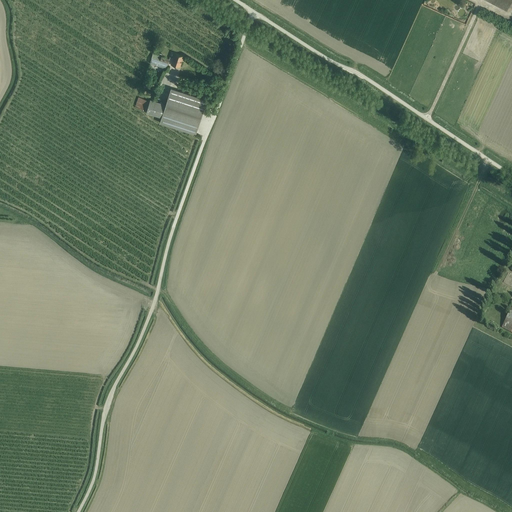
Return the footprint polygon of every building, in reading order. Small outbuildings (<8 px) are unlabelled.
[(511,0),(485,0),(507,11),(511,0)] [(168,63),(170,58),(153,53),(150,63),(166,68),(168,63)] [(184,56),(174,53),(173,57),(170,57),(170,58),(168,63),(180,67),(184,56)] [(160,122),(196,134),(207,100),(171,88),(166,104),(150,99),(150,101),(139,97),(135,108),(162,117),(160,122)] [(511,306),(502,328),(511,333),(511,306)]
